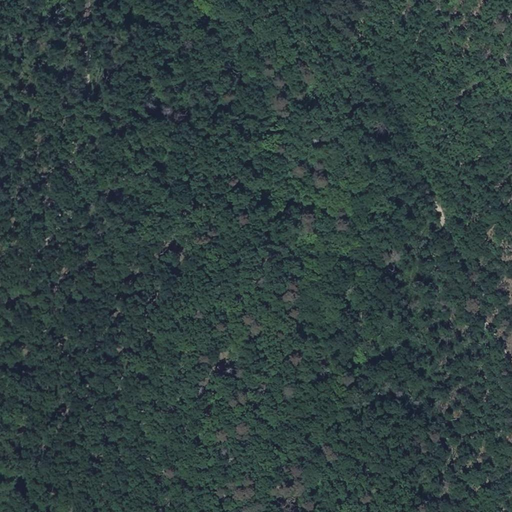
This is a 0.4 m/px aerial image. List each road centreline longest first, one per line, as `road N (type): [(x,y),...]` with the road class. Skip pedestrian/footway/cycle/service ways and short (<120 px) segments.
road 1 (track): [(310,0),(402,125),(478,309),(511,361)]
road 2 (track): [(0,306),(49,232),(71,148),(82,0)]
